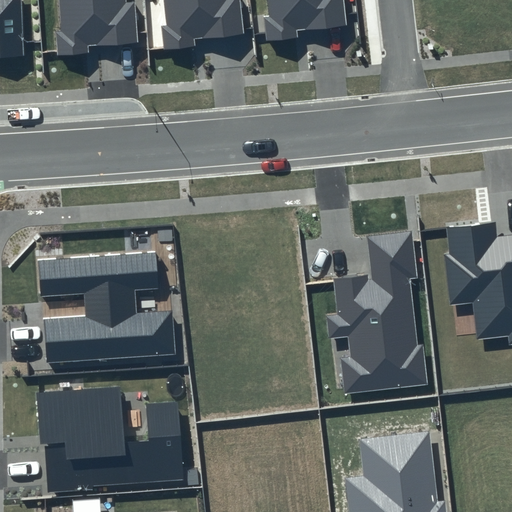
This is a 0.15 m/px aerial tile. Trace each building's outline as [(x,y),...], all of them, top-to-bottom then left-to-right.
[(0,0),(0,53),(24,52),(20,0),(0,0)] [(58,0),(61,32),(57,32),(58,56),(89,53),(88,46),(138,41),(134,2),(126,3),(125,0),(58,0)] [(163,0),(166,25),(161,26),(164,49),(195,46),(195,40),(245,33),(240,0),(163,0)] [(266,0),(268,17),(263,17),(266,41),(297,37),(297,30),(347,24),(344,0),(266,0)] [(494,222),(447,228),(450,252),(445,253),(450,305),(473,303),(477,339),(509,336),(510,345),(511,344),(511,235),(496,237),(494,222)] [(411,231),(366,235),(371,275),(332,280),(336,314),(326,315),(329,339),(347,336),(350,356),(340,358),(344,394),(428,385),(411,231)] [(156,253),(37,260),(40,296),(84,294),(86,316),(42,319),(46,362),(175,355),(171,311),(135,312),(134,290),(158,289),(156,253)] [(119,388),(39,394),(46,490),(185,480),(178,402),(145,404),(148,441),(124,442),(119,388)] [(428,433),(360,440),(364,475),(346,478),(349,511),(446,511),(445,501),(436,502),(428,433)] [(72,511),(101,511),(101,499),(72,502),(72,511)]
